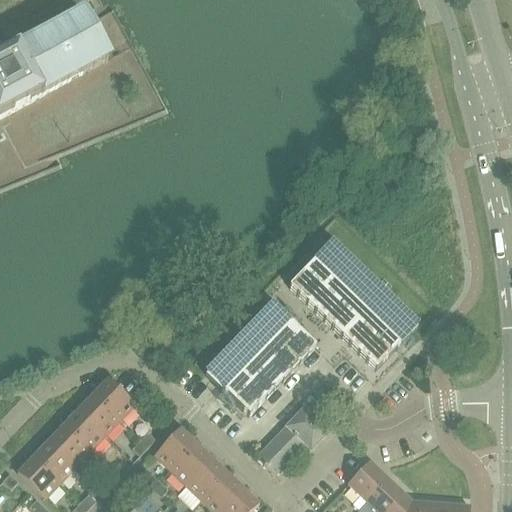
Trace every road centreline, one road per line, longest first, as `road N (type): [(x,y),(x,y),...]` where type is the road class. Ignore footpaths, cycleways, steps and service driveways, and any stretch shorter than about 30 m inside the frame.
road 1 (residential): [(0,431),(30,398),(128,355),(284,502)]
road 2 (tertiary): [(470,102),(502,231),(511,315)]
road 3 (residential): [(284,502),(346,436),(388,429),(445,403)]
